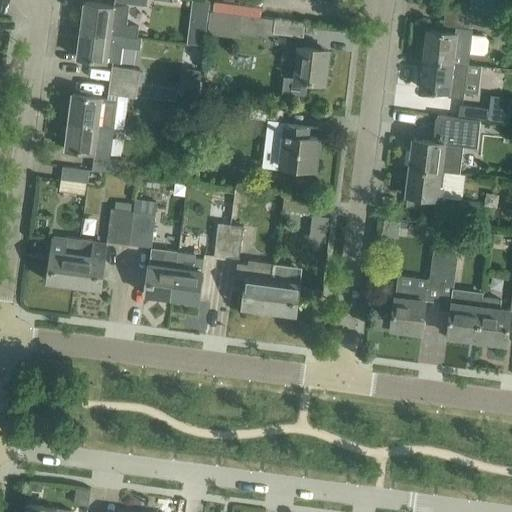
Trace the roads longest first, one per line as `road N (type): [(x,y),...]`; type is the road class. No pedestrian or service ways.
road 1 (residential): [(478,511),(0,448)]
road 2 (residential): [(337,378),(383,0)]
road 3 (residential): [(337,378),(0,335)]
road 4 (residential): [(0,315),(40,16),(27,0)]
road 5 (residential): [(511,402),(337,378)]
